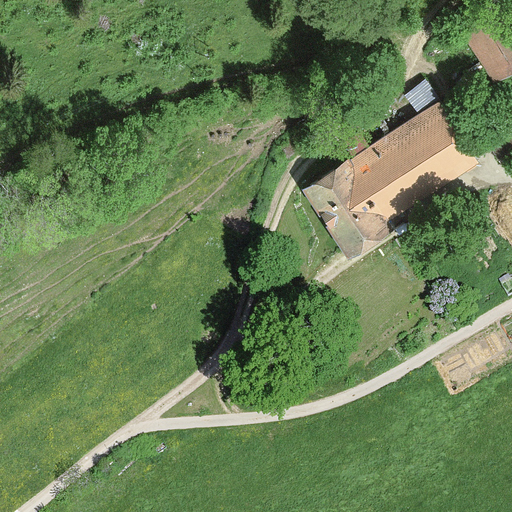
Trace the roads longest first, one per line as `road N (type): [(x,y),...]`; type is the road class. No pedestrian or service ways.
road 1 (track): [(0,168),(250,75),(411,40),(458,0)]
road 2 (track): [(230,358),(266,275),(278,187),(425,63)]
road 3 (track): [(511,171),(411,40)]
